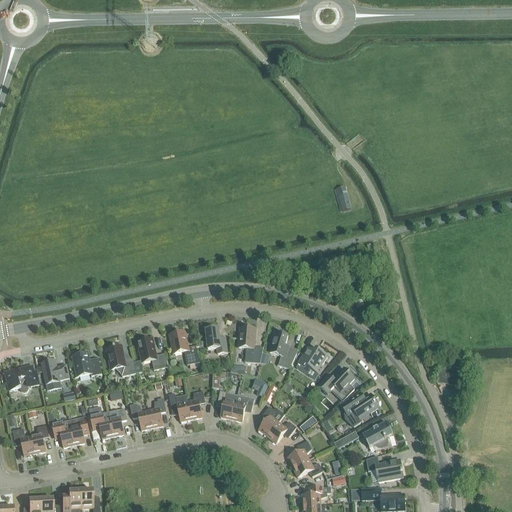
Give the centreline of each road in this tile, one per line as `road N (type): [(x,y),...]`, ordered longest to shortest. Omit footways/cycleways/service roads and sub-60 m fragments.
road 1 (tertiary): [(444,511),(424,410),(373,342),(291,297),(199,291)]
road 2 (residential): [(202,311),(288,316),(366,362),(410,427),(426,511)]
road 3 (residential): [(278,511),(266,466),(216,439),(0,484)]
road 4 (tertiary): [(199,291),(18,328)]
road 5 (residential): [(35,345),(202,311)]
road 6 (tertiary): [(109,20),(249,18)]
